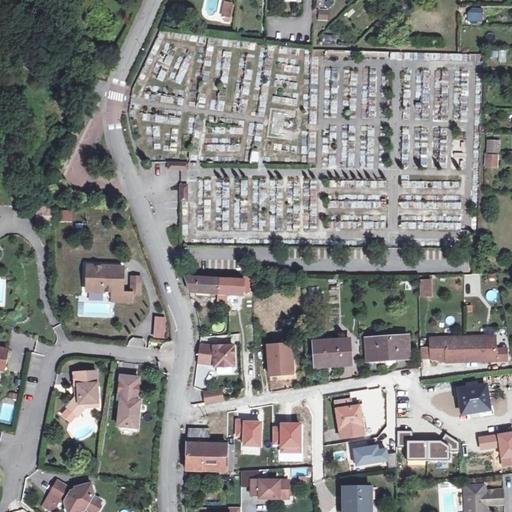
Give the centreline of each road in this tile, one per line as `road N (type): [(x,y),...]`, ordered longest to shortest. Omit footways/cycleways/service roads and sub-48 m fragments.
road 1 (residential): [(10,494),(60,351),(81,346),(185,357)]
road 2 (unclassified): [(130,175),(187,325),(185,357)]
road 3 (residential): [(317,388),(178,410)]
